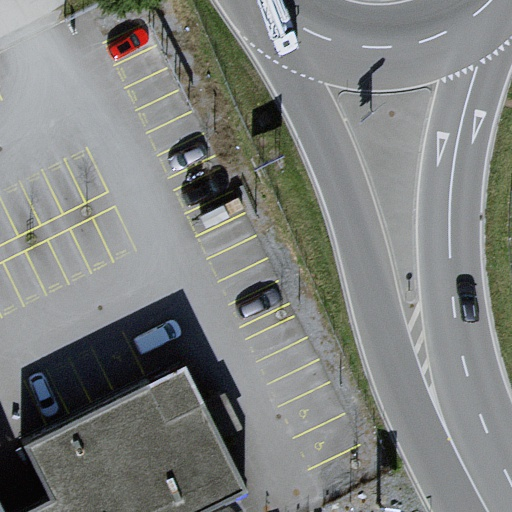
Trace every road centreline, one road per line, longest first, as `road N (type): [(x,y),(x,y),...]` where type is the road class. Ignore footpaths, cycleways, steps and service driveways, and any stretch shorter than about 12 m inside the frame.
road 1 (tertiary): [(260,0),(334,151),(398,346),(480,495)]
road 2 (tertiary): [(480,495),(442,375),(438,247),(491,2)]
road 3 (secondary): [(268,0),(324,38),(368,48),(455,29),(491,2)]
